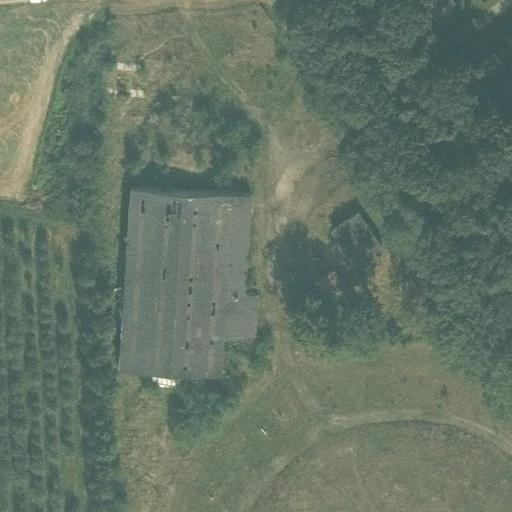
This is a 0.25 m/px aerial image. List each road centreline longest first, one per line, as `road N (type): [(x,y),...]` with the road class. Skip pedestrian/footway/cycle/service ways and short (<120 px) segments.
road 1 (track): [(174,0),(214,69),(261,124),(274,185),(276,276),(314,429)]
road 2 (unclassified): [(511,326),(467,292),(388,191),(290,0)]
